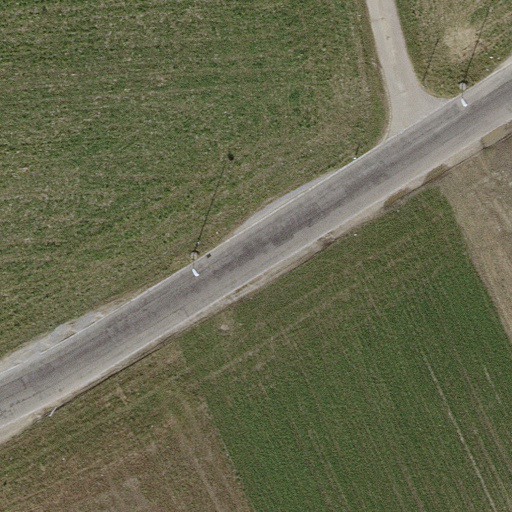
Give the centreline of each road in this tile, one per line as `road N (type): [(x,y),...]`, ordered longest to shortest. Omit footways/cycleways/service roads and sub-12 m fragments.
road 1 (tertiary): [(0,397),(117,343),(511,87)]
road 2 (track): [(381,0),(416,147)]
